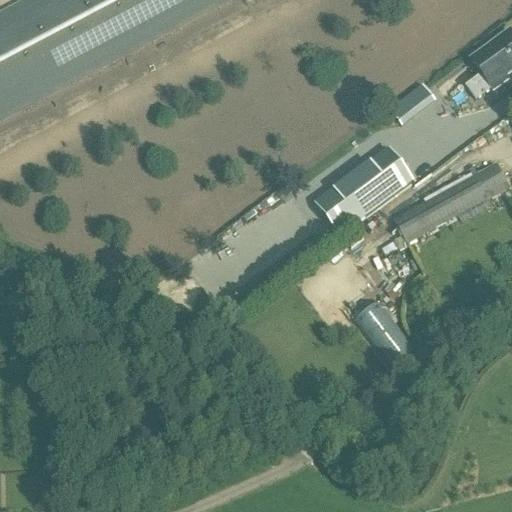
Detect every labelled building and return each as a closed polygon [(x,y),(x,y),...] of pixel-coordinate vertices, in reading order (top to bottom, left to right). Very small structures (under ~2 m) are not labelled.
[(0,127),(239,0),(37,0),(0,20),(0,127)] [(492,94),(507,83),(505,80),(511,74),(511,38),(510,36),(471,65),(492,94)] [(349,237),(424,179),(400,146),(325,205),(349,237)] [(393,224),(406,248),(508,192),(495,168),(393,224)] [(354,325),(391,373),(415,354),(378,307),(354,325)]
